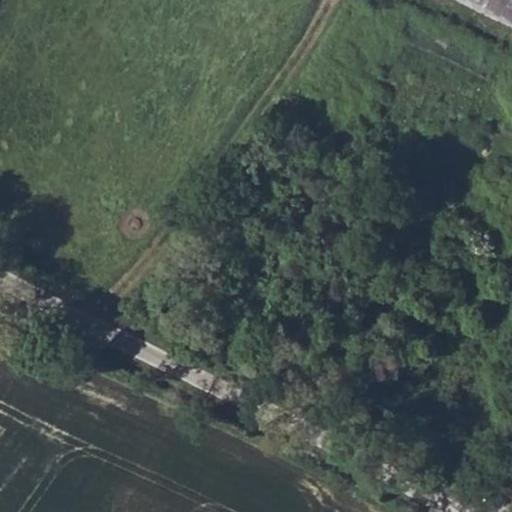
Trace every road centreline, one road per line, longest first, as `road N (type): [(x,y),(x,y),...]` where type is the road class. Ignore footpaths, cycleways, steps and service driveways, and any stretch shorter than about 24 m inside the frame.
road 1 (unclassified): [(0,274),(446,511)]
road 2 (track): [(89,321),(284,83),(327,0)]
